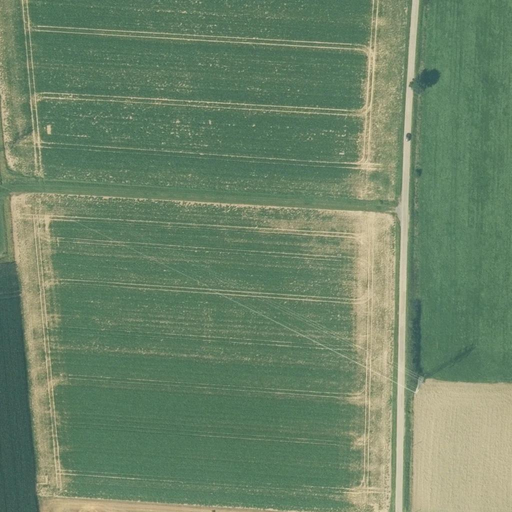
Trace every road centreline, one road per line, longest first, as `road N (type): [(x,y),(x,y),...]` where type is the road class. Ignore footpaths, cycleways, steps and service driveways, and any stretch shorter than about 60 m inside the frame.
road 1 (unclassified): [(400,511),(404,207),(418,0)]
road 2 (track): [(404,207),(3,180),(0,251)]
